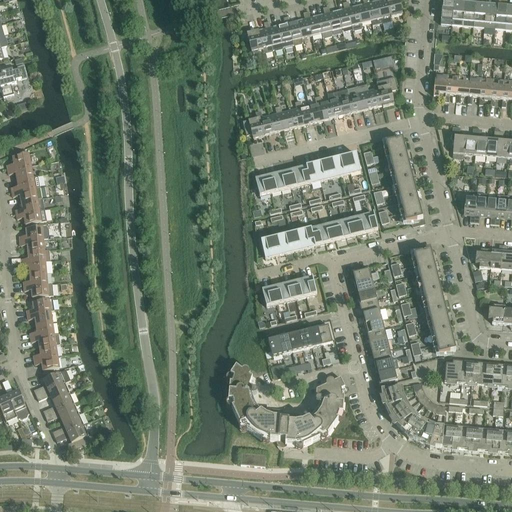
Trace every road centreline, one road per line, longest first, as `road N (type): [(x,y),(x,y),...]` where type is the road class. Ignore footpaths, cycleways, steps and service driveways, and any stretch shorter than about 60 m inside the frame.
road 1 (unclassified): [(150,477),(154,396),(130,228),(127,131),(99,0)]
road 2 (tertiary): [(511,507),(150,477)]
road 3 (tertiary): [(148,492),(387,511)]
road 4 (residential): [(389,446),(367,409),(332,263)]
road 5 (residential): [(421,120),(260,162)]
road 6 (residential): [(511,345),(476,338),(450,234)]
road 7 (residential): [(15,367),(1,229)]
road 8 (residential): [(511,471),(434,465),(389,446)]
road 9 (residential): [(332,263),(450,234)]
road 10 (residential): [(421,120),(426,0)]
